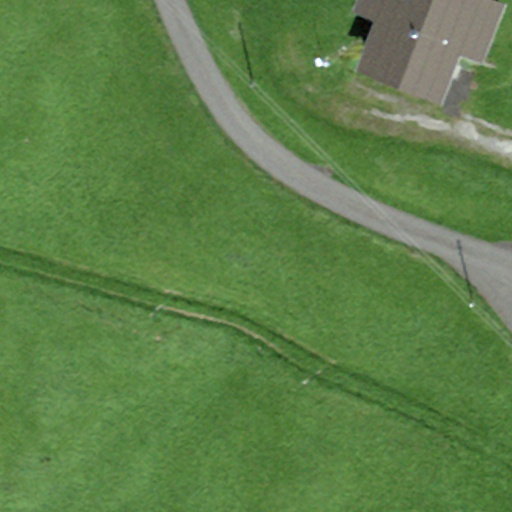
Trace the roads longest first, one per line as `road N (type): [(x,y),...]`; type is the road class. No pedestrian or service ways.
road 1 (track): [(511,456),(237,320),(0,262)]
road 2 (unclassified): [(170,0),(194,54),(253,141),(316,186),(416,237),(511,271)]
road 3 (track): [(274,0),(282,65),(308,100),(511,153)]
